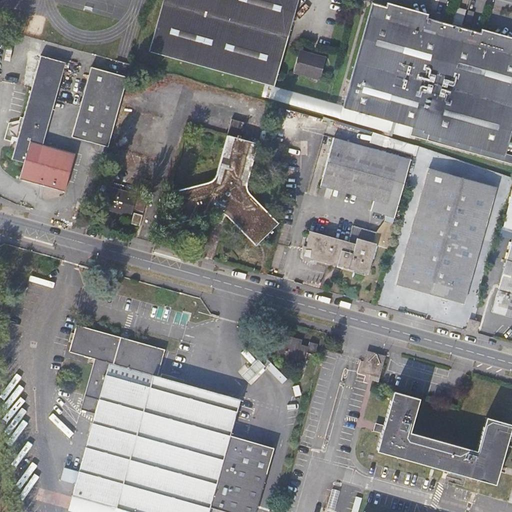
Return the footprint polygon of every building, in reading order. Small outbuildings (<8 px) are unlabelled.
[(297,0),(163,0),(148,53),(273,87),(297,0)] [(423,132),(427,133),(457,24),(452,23),(448,21),(447,24),(372,3),(343,107),(359,111),(357,117),(371,121),(373,115),(424,130),(423,132)] [(452,23),(457,24),(462,26),(467,8),(457,5),(452,23)] [(457,24),(427,133),(430,134),(505,155),(511,129),(511,42),(461,29),(462,26),(457,24)] [(293,72),(320,79),(326,60),(299,52),(293,72)] [(65,66),(65,64),(40,58),(11,161),(23,165),(19,181),(63,193),(73,156),(42,146),(64,69),(66,70),(67,67),(65,66)] [(107,147),(126,76),(91,67),(71,137),(107,147)] [(242,141),(246,123),(235,120),(218,178),(210,183),(170,195),(178,226),(220,215),(230,218),(257,248),(279,226),(253,197),(249,183),(259,146),(242,141)] [(414,153),(416,144),(373,132),(370,142),(414,153)] [(429,141),(511,163),(511,157),(505,155),(430,134),(429,141)] [(334,138),(323,177),(390,195),(401,157),(334,138)] [(464,303),(495,188),(427,168),(396,285),(464,303)] [(390,195),(323,177),(320,186),(387,205),(390,195)] [(142,214),(146,200),(112,191),(106,211),(130,218),(132,212),(142,214)] [(139,228),(142,217),(135,216),(132,226),(139,228)] [(369,275),(377,244),(357,239),(355,246),(310,234),(304,257),(369,275)] [(511,316),(511,240),(492,312),(511,316)] [(476,332),(479,323),(470,320),(467,329),(476,332)] [(95,414),(71,497),(126,511),(209,511),(210,509),(222,511),(256,511),(275,447),(230,435),(241,398),(177,381),(178,378),(163,373),(161,376),(158,375),(166,349),(77,325),(70,351),(95,358),(80,410),(95,414)] [(312,354),(315,343),(310,341),(309,346),(301,344),(303,340),(283,334),(277,356),(302,363),(305,352),(312,354)] [(375,359),(376,356),(367,353),(362,371),(371,373),(369,380),(378,383),(384,362),(375,359)] [(257,359),(241,375),(247,382),(264,366),(257,359)] [(495,483),(510,425),(484,417),(475,451),(408,432),(417,399),(392,391),(375,450),(495,483)]
